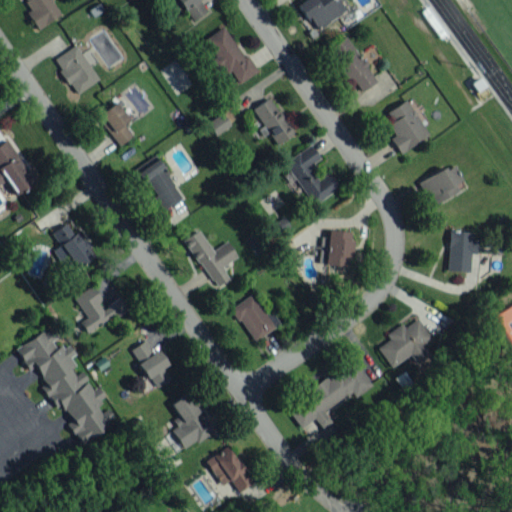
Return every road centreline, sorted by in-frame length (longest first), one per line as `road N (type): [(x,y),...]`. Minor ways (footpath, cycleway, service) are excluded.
road 1 (residential): [(0,48),(280,448),(339,511)]
road 2 (residential): [(244,394),(378,296),(395,245),(393,217),(245,0)]
